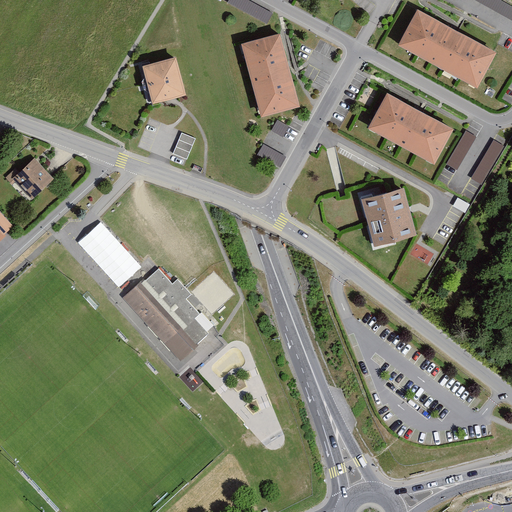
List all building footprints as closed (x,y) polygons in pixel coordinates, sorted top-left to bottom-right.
[(229,0),(228,3),(267,24),(273,13),(248,0),(229,0)] [(497,52),(417,8),(397,44),(478,87),(497,52)] [(281,33),(242,43),(261,116),(300,106),(281,33)] [(176,56),(142,65),(153,103),(186,94),(176,56)] [(454,128),(387,92),(368,127),(434,164),(454,128)] [(272,130),(283,137),(289,126),(278,120),(272,130)] [(457,170),(477,137),(466,130),(446,164),(457,170)] [(196,138),(182,133),(173,153),(187,159),(196,138)] [(505,147),(494,140),(471,179),(482,186),(505,147)] [(258,155),(280,167),(286,157),(263,144),(258,155)] [(34,154),(12,175),(33,197),(55,176),(34,154)] [(404,187),(361,199),(374,246),(417,234),(404,187)] [(0,211),(0,240),(6,235),(5,234),(13,226),(0,211)] [(161,264),(125,294),(179,359),(215,329),(161,264)]
